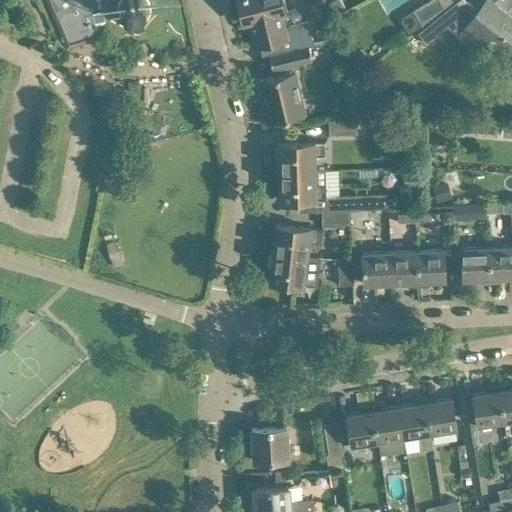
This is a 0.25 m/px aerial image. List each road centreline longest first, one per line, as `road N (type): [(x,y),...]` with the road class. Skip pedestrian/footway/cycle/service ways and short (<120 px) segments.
road 1 (residential): [(217,324),(234,155),(199,0)]
road 2 (residential): [(210,391),(511,347)]
road 3 (residential): [(511,317),(248,330),(217,324)]
road 4 (residential): [(217,324),(0,257)]
road 5 (residential): [(212,511),(210,391)]
